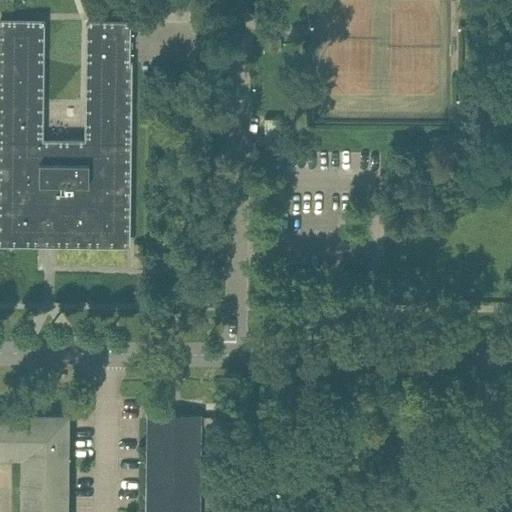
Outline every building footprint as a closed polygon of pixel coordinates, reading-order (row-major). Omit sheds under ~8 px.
[(467,8),(467,0),(458,0),(459,9),(467,8)] [(127,242),(129,62),(129,21),(88,21),(86,140),(40,140),(41,20),(0,19),(0,241),(39,242),(39,236),(42,236),(42,231),(56,231),(81,238),(81,242),(127,242)] [(269,50),(280,50),(280,36),(269,36),(269,50)] [(264,117),(264,147),(280,147),(280,117),(264,117)] [(143,242),(133,242),(133,267),(142,267),(143,242)] [(64,511),(65,413),(0,412),(0,452),(23,453),(22,511),(64,511)] [(197,511),(198,414),(148,414),(147,511),(197,511)]
